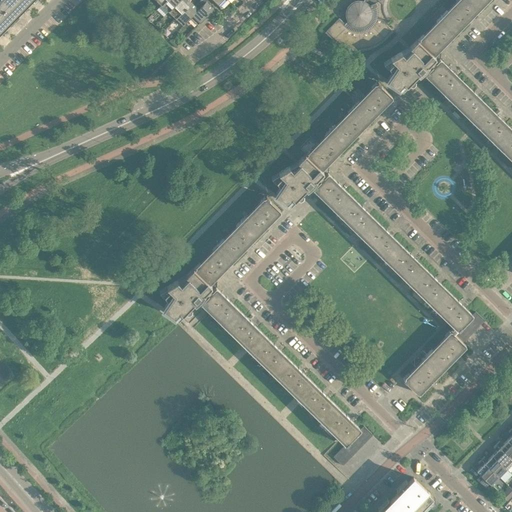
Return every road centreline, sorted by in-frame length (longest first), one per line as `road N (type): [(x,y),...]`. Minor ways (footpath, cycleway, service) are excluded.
road 1 (secondary): [(53,157),(205,81),(300,0)]
road 2 (residential): [(411,444),(267,307)]
road 3 (residential): [(511,324),(378,192)]
road 4 (residential): [(411,444),(511,347)]
road 5 (residential): [(267,307),(244,285),(292,235),(315,257)]
road 6 (residential): [(378,192),(357,171),(405,123),(424,147)]
